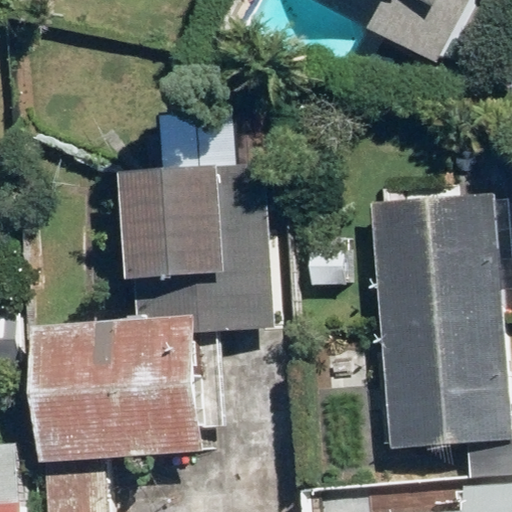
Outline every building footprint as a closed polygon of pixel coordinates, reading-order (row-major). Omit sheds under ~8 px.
[(398,0),(385,27),(453,63),(485,0),(398,0)] [(140,317),(57,321),(65,461),(222,452),(216,331),(279,328),(270,161),(132,169),(140,317)] [(511,255),(508,194),(379,203),(397,450),(511,441),(511,255)] [(38,309),(0,308),(0,364),(37,365),(38,309)] [(0,511),(26,511),(23,442),(0,442),(0,511)] [(511,511),(511,483),(480,486),(482,511),(511,511)] [(110,511),(109,491),(54,494),(54,511),(110,511)]
